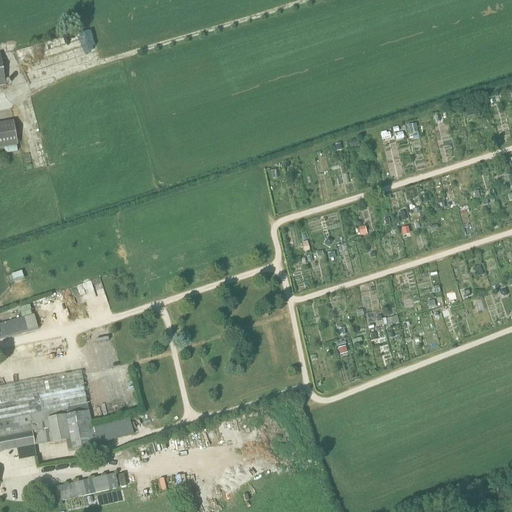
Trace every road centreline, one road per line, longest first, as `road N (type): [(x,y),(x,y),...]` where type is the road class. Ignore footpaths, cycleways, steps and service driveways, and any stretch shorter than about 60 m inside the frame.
road 1 (track): [(511,149),(272,225),(278,266),(0,345)]
road 2 (track): [(192,421),(306,388),(286,303),(511,232)]
road 3 (track): [(295,0),(42,81),(3,101),(0,118)]
road 4 (track): [(306,388),(324,401),(511,329)]
road 5 (track): [(107,447),(192,421),(160,304)]
